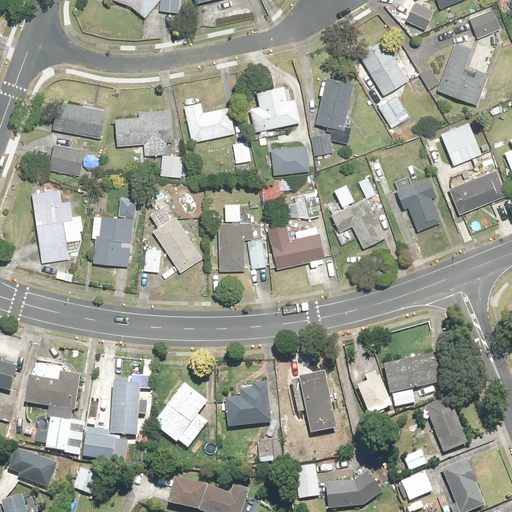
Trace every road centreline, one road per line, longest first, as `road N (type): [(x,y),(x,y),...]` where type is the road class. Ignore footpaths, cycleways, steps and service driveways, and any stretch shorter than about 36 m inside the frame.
road 1 (tertiary): [(0,293),(106,321),(221,329),(363,307),(462,276)]
road 2 (residential): [(328,0),(288,33),(146,63),(114,63),(32,40)]
road 3 (residential): [(462,276),(511,402)]
